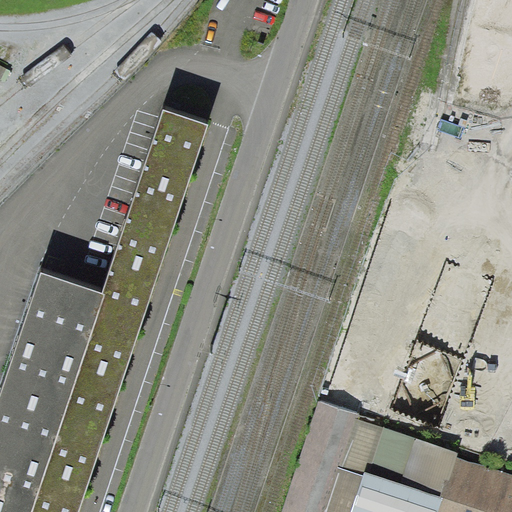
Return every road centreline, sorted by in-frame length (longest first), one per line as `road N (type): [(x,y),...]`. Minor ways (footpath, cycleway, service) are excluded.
road 1 (unclassified): [(132,511),(305,0)]
road 2 (unknown): [(274,91),(160,84),(131,100),(105,124),(0,284)]
